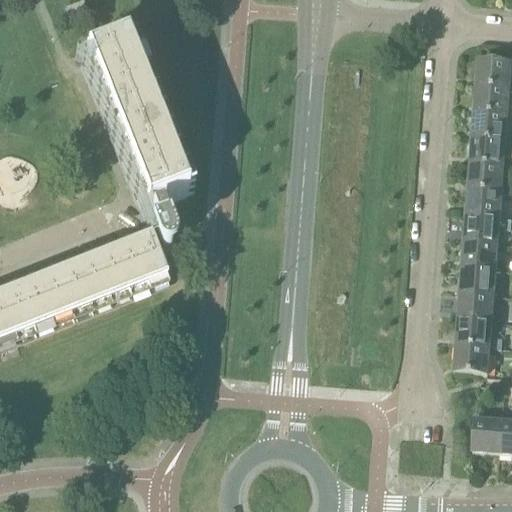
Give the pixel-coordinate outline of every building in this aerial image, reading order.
[(83,4),(65,11),(69,22),(87,15),(83,4)] [(146,217),(148,217),(187,202),(126,48),(86,64),(146,217)] [(511,68),(478,66),(476,92),(510,95),(511,68)] [(510,95),(476,92),(474,118),(508,120),(510,95)] [(474,118),(472,143),(506,146),(508,120),(474,118)] [(506,146),(472,143),(470,169),(504,172),(505,160),(511,160),(511,145),(506,146)] [(502,198),(504,172),(470,169),(468,196),(502,198)] [(468,196),(466,221),(500,224),(500,223),(502,198),(468,196)] [(148,217),(146,217),(131,223),(121,218),(118,223),(128,229),(137,250),(150,245),(157,242),(161,254),(162,255),(163,256),(164,257),(166,257),(167,257),(168,257),(170,256),(171,255),(171,254),(172,253),(172,252),(161,221),(151,224),(148,217)] [(500,224),(466,221),(464,248),(498,250),(499,234),(511,235),(511,224),(500,223),(500,224)] [(0,351),(166,286),(150,245),(137,250),(0,304),(0,351)] [(498,250),(464,248),(462,273),(496,276),(498,250)] [(496,276),(462,273),(460,299),(494,302),(496,276)] [(460,299),(458,325),(492,328),(494,302),(460,299)] [(492,328),(458,325),(456,352),(490,354),(502,355),(503,344),(491,343),(492,328)] [(490,354),(456,352),(454,378),(488,381),(490,354)] [(503,401),(504,392),(486,390),(485,399),(503,401)] [(499,460),(501,426),(476,424),(473,458),(499,460)] [(511,427),(501,426),(499,460),(511,461),(511,427)]
